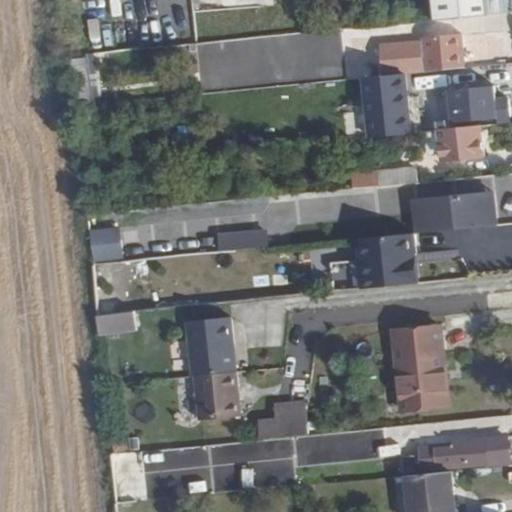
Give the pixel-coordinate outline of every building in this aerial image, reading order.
[(433,0),(436,23),(490,17),(487,0),(433,0)] [(465,70),(463,34),(424,38),(426,74),(465,70)] [(423,72),(421,54),(390,57),(391,75),(423,72)] [(75,102),(94,101),(92,57),(73,57),(75,102)] [(413,134),(407,76),(366,80),(372,139),(413,134)] [(511,118),(511,117),(510,101),(497,102),(496,87),(462,90),(464,105),(454,106),(456,124),(511,118)] [(487,158),(483,127),(440,132),(442,163),(487,158)] [(419,185),(417,168),(379,172),(380,189),(419,185)] [(329,232),(327,199),(295,202),(297,216),(270,218),(270,237),(329,232)] [(492,224),(489,205),(456,209),(458,227),(492,224)] [(91,263),(121,258),(116,226),(85,231),(91,263)] [(259,249),(257,232),(230,235),(232,252),(259,249)] [(415,284),(410,234),(363,239),(367,289),(415,284)] [(117,344),(114,313),(99,315),(102,345),(117,344)] [(234,344),(231,318),(188,322),(193,377),(196,376),(238,372),(237,368),(230,369),(228,344),(234,344)] [(450,408),(443,327),(394,331),(401,412),(450,408)] [(243,417),(238,372),(196,376),(201,423),(242,418),(242,417),(243,417)] [(311,435),(308,408),(309,403),(288,406),(292,437),(311,435)] [(292,437),(288,406),(278,408),(279,422),(264,423),(266,439),(292,437)] [(487,439),(486,432),(469,433),(469,441),(487,439)] [(490,465),(487,439),(469,441),(469,433),(452,435),(452,443),(436,445),(436,442),(417,444),(418,452),(402,454),(401,442),(380,444),(382,474),(490,465)] [(134,490),(132,464),(114,466),(116,492),(134,490)] [(454,505),(451,472),(407,476),(410,511),(466,511),(466,504),(454,505)]
